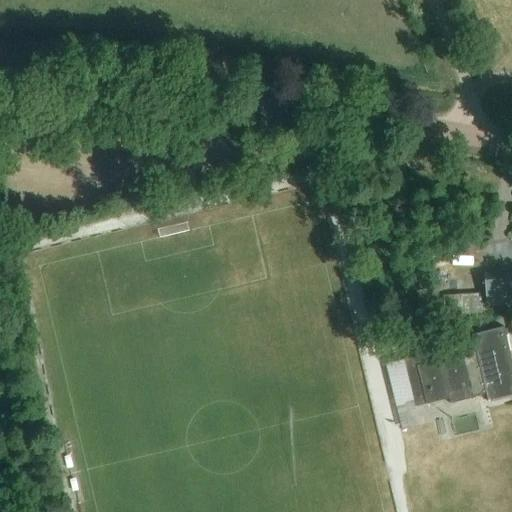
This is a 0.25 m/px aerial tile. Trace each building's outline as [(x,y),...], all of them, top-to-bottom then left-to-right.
[(312,167),(305,168),(306,175),(314,174),(312,167)] [(511,274),(485,276),(487,307),(511,305),(511,274)] [(480,294),(444,297),(446,317),(482,314),(480,294)] [(473,342),(404,360),(416,406),(449,398),(450,404),(471,399),(487,395),(489,402),(511,396),(511,359),(504,327),(471,335),(473,342)] [(467,329),(457,331),(460,341),(469,338),(469,334),(467,329)]
